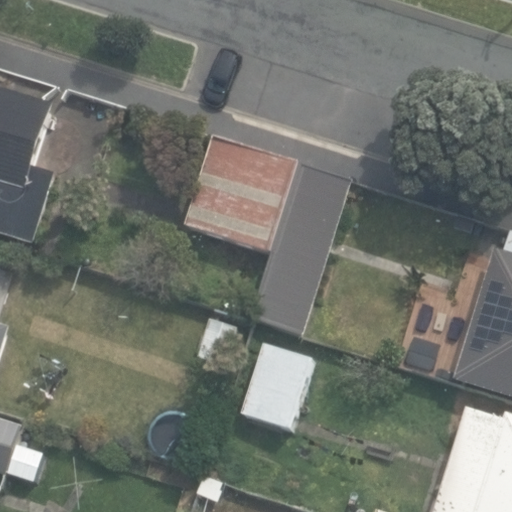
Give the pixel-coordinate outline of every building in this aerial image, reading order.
[(55,105),(0,87),(0,233),(37,245),(58,176),(35,168),(55,105)] [(216,138),(188,226),(273,253),(301,165),(216,138)] [(315,174),(286,265),(266,330),(317,347),(367,190),(315,174)] [(0,366),(12,329),(0,324),(0,366)] [(334,369),(278,350),(253,427),(309,445),(334,369)] [(511,511),(511,415),(509,414),(507,421),(468,409),(436,511),(511,511)] [(18,445),(24,427),(0,419),(0,472),(9,475),(18,445)] [(18,445),(9,475),(37,484),(47,454),(18,445)]
